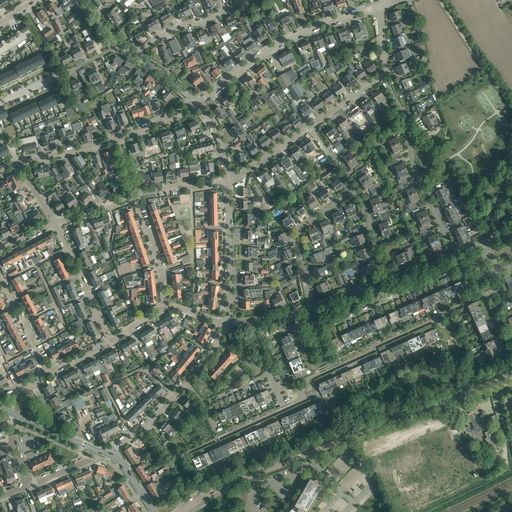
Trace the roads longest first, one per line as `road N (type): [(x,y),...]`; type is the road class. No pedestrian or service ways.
road 1 (residential): [(483,295),(312,377),(302,401),(183,455),(164,452),(145,425)]
road 2 (unclassified): [(180,511),(221,487),(511,375)]
road 3 (unclassified): [(197,103),(285,41),(381,5)]
road 4 (residential): [(310,318),(316,332),(491,256)]
road 5 (residential): [(453,254),(415,174),(404,112),(383,75)]
road 6 (residential): [(204,404),(263,376),(259,344),(310,318)]
road 7 (residential): [(311,305),(303,226),(354,189)]
road 8 (unclassified): [(225,323),(227,182)]
road 9 (residential): [(110,341),(54,221)]
